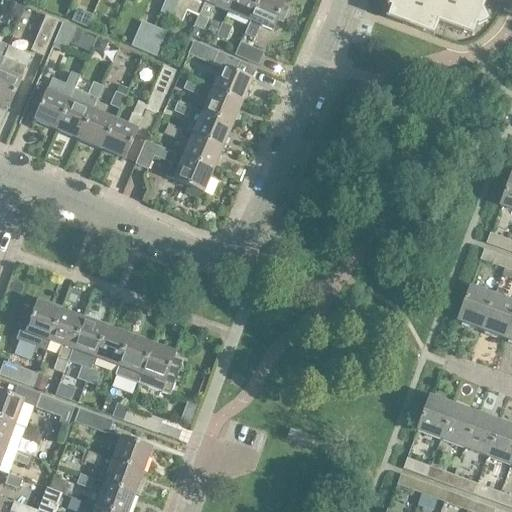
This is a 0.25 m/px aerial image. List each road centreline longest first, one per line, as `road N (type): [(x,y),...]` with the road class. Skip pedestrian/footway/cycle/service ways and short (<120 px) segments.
road 1 (residential): [(232,261),(342,0)]
road 2 (residential): [(232,261),(13,175)]
